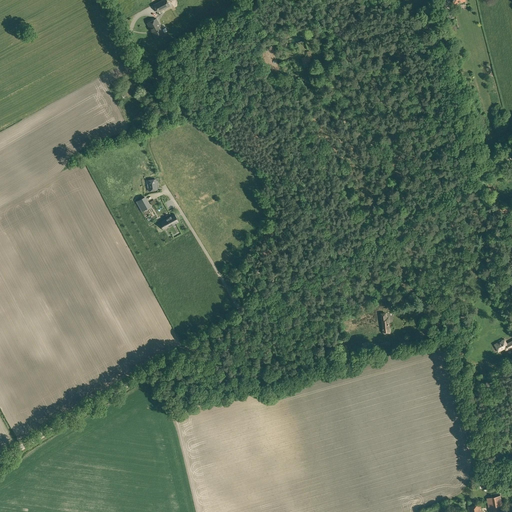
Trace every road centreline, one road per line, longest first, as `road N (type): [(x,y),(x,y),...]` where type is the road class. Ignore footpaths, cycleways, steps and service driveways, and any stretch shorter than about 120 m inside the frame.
road 1 (unclassified): [(0,460),(511,154)]
road 2 (track): [(337,258),(291,190),(148,88),(109,0)]
road 3 (track): [(491,166),(440,16)]
